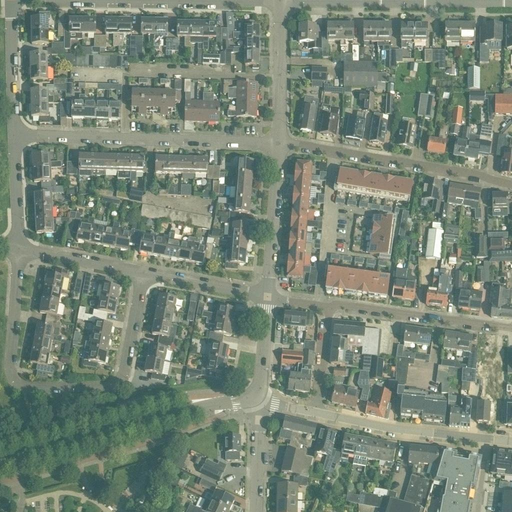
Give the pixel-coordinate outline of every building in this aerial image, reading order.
[(39,14),(39,20),(32,20),(32,33),(48,33),(48,21),(50,21),(50,14),(39,14)] [(77,19),(70,19),(70,20),(69,20),(69,26),(64,26),(64,37),(64,38),(64,44),(64,49),(70,49),(70,40),(77,40),(82,40),(83,35),(82,35),(82,21),(77,20),(77,19)] [(124,21),(118,21),(118,47),(123,47),(123,36),(131,36),(131,21),(129,21),(129,20),(124,20),(124,21)] [(159,22),(154,22),(154,46),(154,48),(160,49),(160,41),(161,38),(167,38),(167,36),(167,22),(166,22),(166,20),(159,20),(159,22)] [(95,21),(82,21),(82,35),(83,35),(95,35),(95,21)] [(113,47),(118,47),(118,21),(105,21),(105,36),(113,36),(113,47)] [(141,36),(149,36),(149,46),(154,46),(154,22),(141,21),(141,36)] [(253,23),(245,23),(245,35),(234,35),(233,28),(228,29),(229,41),(234,40),(236,41),(245,41),(259,41),(259,28),(253,28),(253,23)] [(185,48),(190,48),(190,24),(177,24),(177,39),(185,39),(185,48)] [(190,44),(198,44),(198,50),(202,50),(203,24),(190,24),(190,48),(190,44)] [(208,45),(208,40),(216,40),(216,25),(203,24),(202,50),(208,50),(208,45)] [(341,25),(328,25),(328,42),(340,42),(341,25)] [(354,25),(341,25),(340,42),(340,47),(345,47),(345,42),(354,42),(354,25)] [(371,43),(377,43),(377,25),(364,25),(364,47),(371,47),(371,43)] [(377,43),(377,47),(391,47),(391,25),(377,25),(377,43)] [(401,25),(401,42),(401,49),(406,49),(406,44),(414,44),(414,42),(414,25),(401,25)] [(414,25),(414,42),(427,42),(427,25),(414,25)] [(445,43),(460,43),(460,39),(460,26),(445,25),(445,43)] [(308,50),(322,50),(322,45),(322,32),(315,32),(316,26),(300,26),(299,43),(309,43),(308,50)] [(475,26),(460,26),(460,39),(460,43),(475,43),(475,26)] [(480,51),(480,63),(488,64),(488,51),(500,52),(501,26),(486,26),(486,34),(480,34),(480,51)] [(32,33),(32,46),(48,46),(48,33),(32,33)] [(91,49),(91,55),(92,55),(100,55),(100,49),(101,37),(94,37),(94,49),(91,49)] [(127,58),(127,62),(136,62),(136,56),(136,50),(136,38),(130,38),(130,50),(130,58),(127,58)] [(259,54),(259,41),(245,41),(245,47),(241,47),(241,49),(234,49),(229,49),(229,43),(223,43),(224,54),(225,54),(231,53),(245,54),(259,54)] [(364,49),(359,49),(359,63),(371,63),(371,57),(364,57),(364,49)] [(30,56),(31,69),(48,69),(47,56),(65,56),(65,50),(64,50),(52,50),(47,50),(47,56),(30,56)] [(432,52),(432,63),(439,63),(439,69),(445,69),(445,63),(445,52),(432,52)] [(258,69),(258,66),(259,66),(259,54),(245,54),(245,66),(252,66),(252,69),(258,69)] [(203,65),(225,65),(225,60),(220,60),(220,56),(203,56),(203,65)] [(377,64),(371,64),(344,64),(344,87),(366,87),(375,87),(377,87),(377,83),(377,64)] [(48,82),(48,69),(31,69),(31,82),(48,82)] [(326,70),(312,69),(312,81),(325,82),(326,70)] [(480,72),(469,72),(468,90),(480,90),(480,72)] [(185,102),(184,122),(197,123),(197,102),(191,102),(191,94),(190,94),(190,81),(185,81),(184,93),(185,94),(185,100),(185,102)] [(204,102),(197,102),(197,123),(208,123),(209,93),(209,82),(204,82),(204,89),(204,102)] [(228,88),(228,94),(257,95),(258,83),(237,82),(237,89),(228,88)] [(342,94),(343,90),(332,89),(333,86),(324,86),(324,93),(342,94)] [(374,94),(375,87),(366,87),(366,94),(361,93),(360,100),(365,101),(364,111),(373,111),(374,94)] [(31,92),(31,105),(48,105),(52,105),(54,105),(54,104),(54,97),(48,97),(48,91),(31,92)] [(179,94),(127,93),(127,102),(131,102),(131,111),(139,111),(139,110),(146,110),(146,111),(160,111),(160,110),(167,110),(167,111),(175,112),(175,103),(179,103),(179,94)] [(219,103),(214,103),(214,94),(209,93),(208,123),(219,123),(219,103)] [(237,99),(236,105),(257,106),(257,95),(228,94),(228,99),(237,99)] [(418,116),(425,117),(428,95),(422,94),(418,116)] [(434,96),(428,95),(425,117),(431,118),(434,96)] [(488,97),(488,115),(488,121),(492,121),(492,117),(494,115),(495,115),(511,114),(511,95),(495,95),(495,97),(488,97)] [(84,120),(85,103),(85,96),(79,96),(79,103),(72,102),(72,120),(84,120)] [(305,98),(300,131),(313,133),(317,109),(318,100),(314,100),(305,98)] [(84,120),(96,120),(97,103),(85,103),(84,120)] [(109,104),(97,103),(96,120),(98,122),(101,123),(103,121),(108,121),(109,104)] [(121,121),(121,104),(109,104),(108,121),(121,121)] [(48,105),(31,105),(31,118),(39,118),(39,124),(49,124),(49,117),(48,117),(48,105)] [(236,117),(236,118),(256,118),(257,106),(236,105),(236,111),(227,111),(227,117),(234,118),(234,117),(236,117)] [(321,134),(322,134),(323,136),(327,136),(328,135),(334,136),(336,127),(338,127),(339,120),(338,119),(339,110),(331,108),(329,116),(321,114),(320,124),(323,125),(321,134)] [(454,109),(452,125),(460,126),(462,110),(454,109)] [(346,138),(362,140),(365,121),(366,114),(358,113),(356,120),(349,118),(346,138)] [(370,142),(372,142),(373,143),(378,144),(379,143),(384,144),(387,122),(383,121),(384,115),(374,114),(370,142)] [(401,124),(397,145),(405,147),(405,148),(410,149),(411,148),(412,148),(416,127),(401,124)] [(476,142),(468,141),(468,143),(466,159),(477,161),(478,155),(489,157),(491,144),(490,144),(493,127),(482,125),(480,138),(477,137),(476,142)] [(427,152),(444,155),(449,128),(441,126),(438,141),(430,139),(427,152)] [(454,157),(466,159),(468,143),(468,141),(470,130),(465,129),(463,142),(456,141),(454,157)] [(500,173),(511,174),(511,152),(508,152),(510,140),(505,139),(505,136),(499,136),(496,155),(503,156),(500,173)] [(136,159),(131,158),(130,180),(130,183),(136,183),(136,174),(144,174),(144,159),(143,159),(143,156),(137,156),(136,157),(136,159)] [(32,158),(33,171),(50,170),(50,169),(61,169),(61,163),(50,164),(49,157),(32,158)] [(79,172),(92,173),(93,157),(79,157),(79,165),(73,164),(73,169),(73,176),(79,176),(79,172)] [(105,158),(93,157),(92,173),(92,176),(105,176),(105,173),(105,158)] [(105,173),(118,173),(118,158),(105,158),(105,173)] [(131,158),(118,158),(118,173),(118,180),(130,180),(131,158)] [(156,174),(169,175),(169,159),(156,159),(156,174)] [(169,175),(181,175),(182,160),(169,159),(169,175)] [(181,175),(194,175),(195,160),(182,160),(181,175)] [(207,180),(210,180),(214,180),(214,168),(208,168),(208,160),(195,160),(194,175),(207,176),(207,180)] [(238,161),(237,174),(252,176),(253,163),(238,161)] [(296,163),(295,175),(311,176),(312,164),(296,163)] [(40,184),(41,189),(55,189),(55,183),(50,183),(50,170),(33,171),(33,184),(40,184)] [(409,203),(412,182),(405,181),(406,179),(395,177),(394,179),(382,177),(382,175),(371,173),(371,175),(358,173),(359,171),(347,170),(347,171),(340,170),(339,179),(336,178),(334,191),(409,203)] [(237,174),(236,187),(251,188),(252,176),(237,174)] [(295,175),(294,186),(310,187),(311,176),(295,175)] [(425,181),(422,198),(434,201),(432,212),(439,213),(442,195),(436,194),(438,183),(425,181)] [(448,198),(447,204),(463,206),(464,201),(466,188),(450,185),(448,198)] [(294,186),(293,198),(309,199),(310,187),(294,186)] [(69,189),(66,189),(67,196),(75,195),(74,189),(74,187),(69,187),(69,189)] [(236,187),(235,200),(250,201),(251,188),(236,187)] [(34,209),(51,208),(51,195),(63,195),(62,188),(55,189),(41,189),(41,196),(34,196),(34,209)] [(470,210),(475,210),(475,220),(481,219),(481,210),(478,210),(481,190),(466,188),(464,201),(472,202),(470,210)] [(131,192),(130,195),(129,201),(141,203),(142,198),(136,197),(137,193),(131,192)] [(501,209),(508,209),(507,203),(507,195),(493,195),(493,209),(501,209)] [(293,198),(292,209),(308,210),(309,199),(293,198)] [(110,200),(103,199),(102,203),(106,204),(105,207),(109,207),(110,200)] [(219,199),(218,204),(227,205),(234,206),(234,213),(229,213),(229,218),(242,219),(242,213),(249,214),(250,201),(235,200),(228,199),(228,200),(219,199)] [(511,202),(507,203),(508,209),(501,209),(501,215),(507,215),(511,214),(511,202)] [(140,218),(147,219),(149,207),(142,206),(140,218)] [(442,206),(440,221),(447,222),(449,207),(442,206)] [(147,219),(153,220),(155,208),(149,207),(147,219)] [(34,209),(35,221),(52,221),(52,220),(51,208),(34,209)] [(153,220),(159,221),(161,209),(155,208),(153,220)] [(159,221),(165,222),(167,210),(161,209),(159,221)] [(292,209),(291,220),(307,222),(308,210),(292,209)] [(165,222),(172,224),(174,211),(167,210),(165,222)] [(172,224),(178,225),(181,213),(174,211),(172,224)] [(404,237),(409,213),(403,212),(398,236),(404,237)] [(178,225),(184,226),(187,214),(181,213),(178,225)] [(184,226),(190,227),(192,215),(187,214),(184,226)] [(190,227),(197,228),(199,216),(192,215),(190,227)] [(197,228),(203,229),(206,217),(199,216),(197,228)] [(370,248),(369,255),(378,256),(377,259),(390,261),(395,218),(383,216),(382,219),(372,218),(371,224),(373,224),(372,237),(370,237),(368,248),(370,248)] [(203,229),(210,231),(212,218),(206,217),(203,229)] [(89,218),(87,227),(80,226),(81,222),(80,222),(75,221),(72,235),(78,235),(76,242),(89,244),(92,228),(93,228),(94,219),(89,218)] [(229,218),(228,237),(247,239),(248,226),(241,226),(242,219),(229,218)] [(52,221),(35,221),(35,234),(52,234),(52,226),(61,225),(67,225),(68,225),(69,220),(69,219),(52,220),(52,221)] [(67,225),(65,233),(72,235),(75,221),(69,220),(68,225),(67,225)] [(317,228),(318,222),(316,222),(307,222),(291,220),(290,232),(306,233),(307,227),(317,228)] [(114,223),(113,232),(105,230),(102,247),(114,249),(117,232),(118,233),(120,224),(114,223)] [(89,244),(102,247),(105,230),(93,228),(92,228),(89,244)] [(440,260),(443,232),(429,230),(425,258),(440,260)] [(128,245),(135,246),(138,232),(132,231),(131,235),(118,233),(117,232),(114,249),(127,251),(128,245)] [(138,232),(135,246),(141,247),(140,254),(153,256),(156,239),(156,235),(151,234),(150,238),(143,237),(143,233),(138,232)] [(290,232),(289,243),(306,244),(306,233),(290,232)] [(156,239),(153,256),(165,258),(168,242),(169,237),(164,236),(163,241),(156,239)] [(227,238),(232,239),(231,250),(246,252),(247,239),(228,237),(227,238)] [(489,252),(488,239),(486,239),(486,237),(485,237),(476,237),(476,258),(485,258),(488,258),(488,252),(489,252)] [(188,245),(181,244),(178,260),(191,263),(195,240),(189,238),(188,245)] [(504,252),(504,239),(488,238),(489,251),(502,252),(504,252)] [(210,261),(212,249),(213,246),(207,245),(206,248),(199,247),(200,241),(195,240),(191,263),(203,265),(204,260),(210,261)] [(165,258),(178,260),(181,244),(174,243),(168,242),(165,258)] [(289,243),(288,254),(305,256),(306,244),(289,243)] [(245,265),(246,252),(231,250),(231,253),(226,253),(225,269),(238,271),(238,264),(245,265)] [(502,252),(501,252),(502,263),(511,262),(511,251),(504,252),(502,252)] [(501,252),(489,252),(489,262),(489,263),(502,263),(501,252)] [(288,254),(288,266),(304,267),(305,256),(288,254)] [(287,272),(287,278),(303,279),(303,273),(309,274),(310,268),(304,268),(304,267),(288,266),(287,272)] [(309,274),(309,280),(316,281),(317,276),(317,272),(318,270),(314,269),(310,268),(309,274)] [(327,281),(326,291),(332,292),(332,290),(345,292),(345,294),(356,295),(356,293),(369,295),(368,297),(379,298),(380,296),(386,297),(389,277),(326,268),(324,281),(327,281)] [(396,272),(395,283),(393,298),(403,300),(407,270),(402,270),(402,273),(396,272)] [(411,277),(411,272),(411,271),(407,270),(403,300),(413,301),(415,285),(416,278),(411,277)] [(428,290),(426,305),(437,306),(440,278),(438,277),(439,270),(435,270),(434,277),(432,290),(428,290)] [(67,280),(68,273),(56,271),(55,278),(46,276),(44,289),(61,292),(61,291),(63,279),(67,280)] [(462,289),(463,273),(456,272),(456,281),(455,289),(462,289)] [(445,278),(440,278),(437,306),(447,307),(448,292),(444,291),(445,278)] [(97,286),(102,287),(100,300),(117,303),(119,290),(111,288),(113,282),(98,279),(97,286)] [(76,282),(74,294),(79,295),(82,283),(76,282)] [(81,296),(82,296),(88,297),(90,284),(84,283),(81,296)] [(459,309),(470,310),(472,292),(471,292),(472,285),(465,284),(463,292),(460,292),(459,309)] [(492,289),(491,305),(492,305),(491,317),(499,318),(503,290),(504,286),(493,284),(492,289)] [(69,293),(61,291),(61,292),(44,289),(42,301),(59,305),(60,296),(68,298),(69,293)] [(503,290),(499,318),(511,319),(511,306),(510,306),(511,291),(503,290)] [(482,294),(478,294),(478,292),(472,292),(470,310),(481,311),(482,294)] [(159,297),(157,310),(173,313),(176,300),(159,297)] [(94,311),(93,317),(92,318),(106,320),(107,314),(114,315),(117,303),(100,300),(97,312),(94,311)] [(47,316),(46,322),(59,324),(60,319),(56,318),(59,305),(42,301),(39,315),(47,316)] [(190,303),(188,316),(194,317),(196,304),(190,303)] [(217,316),(203,313),(204,306),(198,304),(196,317),(202,318),(207,319),(233,324),(236,312),(219,308),(217,316)] [(157,310),(154,323),(171,326),(173,313),(157,310)] [(286,314),(285,325),(288,325),(287,327),(297,328),(297,331),(305,332),(305,328),(306,315),(286,314)] [(95,324),(93,336),(93,337),(110,340),(112,327),(105,326),(106,320),(92,318),(93,317),(85,315),(84,316),(78,315),(77,320),(95,324)] [(206,325),(215,326),(214,334),(210,333),(209,339),(223,341),(224,336),(231,337),(233,324),(207,319),(206,325)] [(37,326),(35,339),(52,342),(52,341),(61,343),(62,338),(57,337),(58,330),(59,324),(46,322),(45,327),(37,326)] [(365,324),(334,322),(333,335),(347,336),(347,342),(346,347),(352,347),(361,348),(361,356),(364,356),(367,356),(372,357),(379,357),(381,331),(365,329),(365,324)] [(177,327),(171,326),(154,323),(152,336),(159,337),(158,343),(174,346),(177,327)] [(403,343),(416,345),(418,330),(406,328),(403,343)] [(431,332),(418,330),(416,345),(429,347),(431,332)] [(444,350),(457,352),(460,336),(446,334),(444,350)] [(85,348),(91,349),(90,350),(108,353),(110,340),(93,337),(93,336),(91,336),(89,343),(86,342),(85,348)] [(477,349),(471,349),(472,338),(460,336),(457,352),(463,353),(463,358),(468,359),(467,369),(469,370),(476,370),(477,365),(477,356),(477,349)] [(35,339),(33,352),(49,355),(52,342),(35,339)] [(212,345),(209,358),(226,362),(229,349),(222,348),(223,341),(209,339),(208,345),(212,345)] [(347,342),(333,340),(332,352),(351,354),(352,347),(346,347),(347,342)] [(150,347),(148,360),(164,363),(167,351),(174,352),(175,346),(174,346),(158,343),(157,348),(150,347)] [(84,361),(83,367),(97,370),(98,364),(105,366),(108,353),(90,350),(91,349),(85,348),(84,353),(90,354),(88,362),(84,361)] [(281,364),(298,365),(302,365),(303,353),(282,351),(281,364)] [(53,375),(54,368),(47,367),(49,355),(33,352),(30,364),(37,366),(36,372),(53,375)] [(351,355),(351,354),(332,352),(331,364),(345,366),(345,362),(352,362),(353,355),(351,355)] [(476,370),(476,381),(484,381),(484,373),(491,374),(492,353),(480,352),(479,365),(477,365),(476,370)] [(301,375),(300,392),(309,393),(311,376),(311,370),(311,366),(312,366),(313,366),(314,353),(306,353),(305,365),(302,365),(302,369),(303,370),(302,376),(301,375)] [(492,353),(491,374),(499,374),(498,382),(506,382),(507,366),(503,366),(504,354),(492,353)] [(71,358),(62,356),(60,363),(69,365),(71,358)] [(364,356),(363,372),(368,372),(370,372),(371,360),(372,357),(367,356),(364,356)] [(196,378),(202,376),(216,379),(217,374),(224,375),(226,362),(209,358),(207,371),(203,370),(203,372),(188,370),(185,381),(196,378)] [(162,376),(164,363),(148,360),(145,373),(152,374),(151,380),(165,383),(166,377),(162,376)] [(369,379),(381,380),(383,361),(371,360),(370,372),(369,379)] [(286,391),(288,391),(300,392),(301,375),(302,376),(303,370),(302,369),(302,365),(298,365),(297,375),(288,374),(286,391)] [(333,375),(351,377),(352,371),(346,370),(346,371),(334,369),(333,375)] [(476,382),(476,370),(469,370),(467,369),(467,370),(462,369),(462,383),(475,384),(476,382)] [(358,388),(364,389),(369,390),(368,372),(363,372),(361,372),(358,388)] [(185,381),(184,386),(197,383),(196,378),(185,381)] [(329,395),(333,396),(332,403),(344,406),(348,387),(342,386),(341,390),(331,388),(329,395)] [(348,387),(344,406),(356,408),(359,394),(353,393),(354,389),(348,387)] [(402,398),(400,416),(422,417),(422,421),(444,422),(446,403),(441,402),(441,394),(430,393),(430,401),(424,400),(424,398),(419,397),(420,389),(409,388),(408,396),(403,395),(404,388),(398,387),(398,398),(402,398)] [(366,414),(387,420),(393,394),(375,388),(370,404),(368,404),(366,414)] [(451,406),(449,426),(459,427),(460,407),(456,407),(457,397),(452,397),(448,396),(448,406),(451,406)] [(469,428),(471,402),(464,402),(464,407),(460,407),(459,427),(469,428)] [(478,403),(477,422),(478,423),(478,424),(483,424),(483,423),(489,423),(490,404),(478,403)] [(489,423),(488,424),(503,425),(504,404),(490,404),(489,423)] [(287,447),(282,472),(300,476),(304,457),(306,451),(300,449),(301,446),(300,446),(303,435),(302,435),(302,432),(307,433),(309,425),(285,419),(284,428),(282,429),(279,439),(290,441),(289,447),(287,447)] [(313,437),(316,426),(309,425),(307,433),(302,432),(302,435),(303,435),(300,446),(301,446),(310,448),(312,437),(313,437)] [(329,472),(330,469),(332,463),(336,451),(333,450),(334,447),(332,447),(335,434),(334,432),(332,431),(330,432),(321,430),(315,453),(327,456),(323,472),(329,473),(329,472)] [(226,437),(226,453),(232,453),(232,461),(238,461),(238,453),(239,453),(239,437),(226,437)] [(346,459),(347,456),(354,457),(357,439),(345,437),(341,454),(341,455),(341,458),(346,459)] [(369,441),(357,439),(354,457),(355,457),(353,465),(365,467),(366,459),(369,441)] [(366,459),(379,462),(382,444),(369,441),(366,459)] [(384,468),(390,469),(395,446),(382,444),(379,462),(385,463),(384,468)] [(441,451),(410,448),(408,466),(412,467),(412,477),(404,504),(395,502),(397,494),(389,492),(387,498),(384,510),(383,511),(424,511),(442,451),(441,451)] [(482,459),(442,451),(424,511),(471,511),(473,503),(472,502),(475,491),(476,491),(482,459)] [(511,455),(494,453),(491,475),(496,475),(497,472),(505,473),(504,476),(511,476),(511,455)] [(308,478),(312,464),(313,460),(314,461),(314,459),(304,457),(300,476),(299,477),(307,478),(308,478)] [(218,466),(207,461),(201,474),(219,482),(223,473),(216,470),(218,466)] [(276,487),(276,502),(297,502),(297,487),(307,487),(307,478),(299,477),(299,478),(293,477),(293,487),(276,487)] [(217,487),(202,480),(199,486),(214,493),(217,487)] [(234,501),(216,493),(211,503),(229,511),(234,501)] [(364,506),(370,507),(373,496),(366,494),(364,506)] [(511,511),(511,495),(504,494),(504,495),(506,495),(505,508),(503,508),(503,509),(504,509),(504,511),(511,511)] [(370,507),(376,509),(379,497),(373,496),(370,507)] [(183,500),(176,497),(173,504),(180,507),(183,500)] [(376,509),(384,510),(387,498),(379,497),(376,509)] [(229,511),(211,503),(205,501),(201,511),(190,506),(187,511),(188,511),(229,511)] [(296,511),(297,502),(276,502),(275,511),(296,511)]
